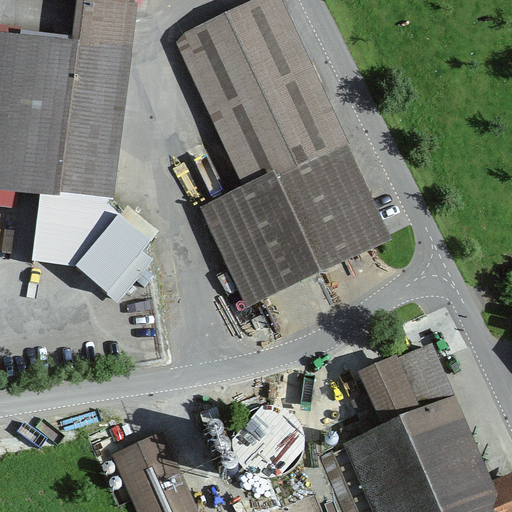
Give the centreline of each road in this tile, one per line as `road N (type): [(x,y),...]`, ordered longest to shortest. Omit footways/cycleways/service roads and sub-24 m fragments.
road 1 (residential): [(0,408),(228,368),(335,335),(442,275)]
road 2 (residential): [(308,0),(442,275)]
road 3 (residential): [(442,275),(511,410)]
